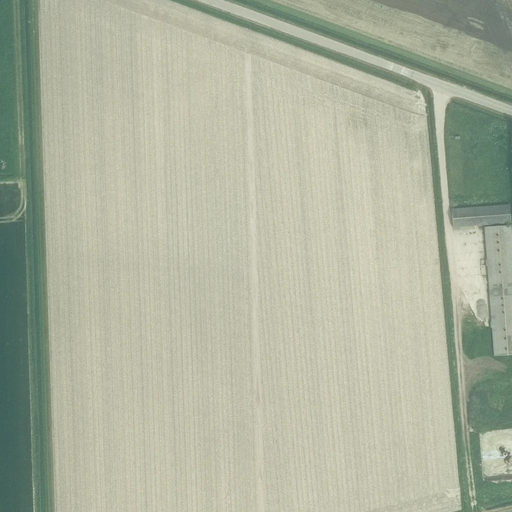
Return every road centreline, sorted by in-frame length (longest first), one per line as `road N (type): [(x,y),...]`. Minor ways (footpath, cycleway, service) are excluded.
road 1 (track): [(443,85),(439,132),(475,511)]
road 2 (tertiary): [(511,111),(209,0)]
